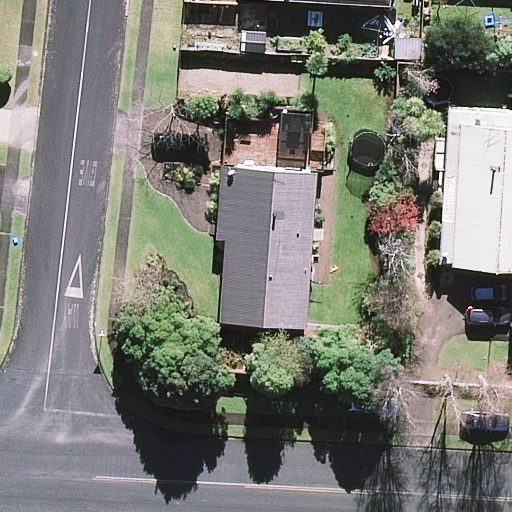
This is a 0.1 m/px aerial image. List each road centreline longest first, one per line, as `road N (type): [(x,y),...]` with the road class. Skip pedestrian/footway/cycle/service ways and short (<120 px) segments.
road 1 (residential): [(91,0),(40,476)]
road 2 (tertiary): [(40,476),(511,500)]
